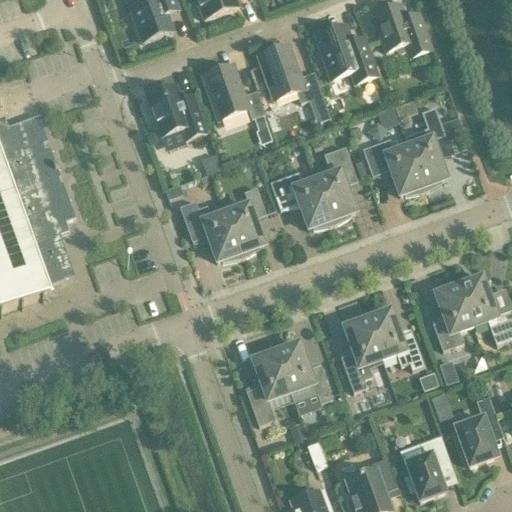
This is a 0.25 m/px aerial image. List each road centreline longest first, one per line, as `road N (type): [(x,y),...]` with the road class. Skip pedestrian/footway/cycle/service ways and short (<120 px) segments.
road 1 (residential): [(252,511),(196,369),(194,328),(511,209)]
road 2 (residential): [(109,91),(362,0)]
